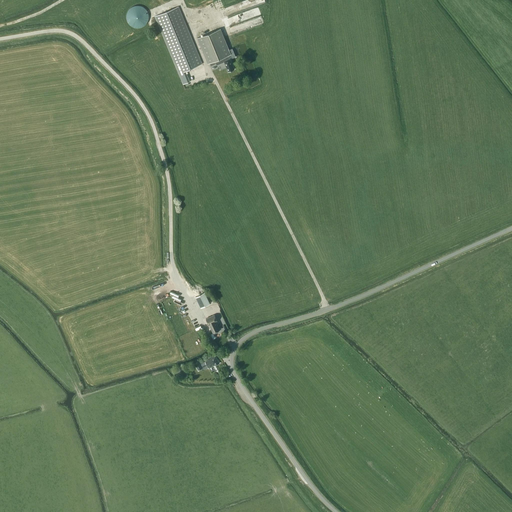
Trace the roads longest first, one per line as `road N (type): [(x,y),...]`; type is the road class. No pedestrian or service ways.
road 1 (unclassified): [(231,364),(174,271),(166,175),(139,103),(71,35),(0,39)]
road 2 (unclassified): [(231,364),(240,340),(261,328),(367,295),(511,229)]
road 3 (unclassified): [(334,511),(231,364)]
